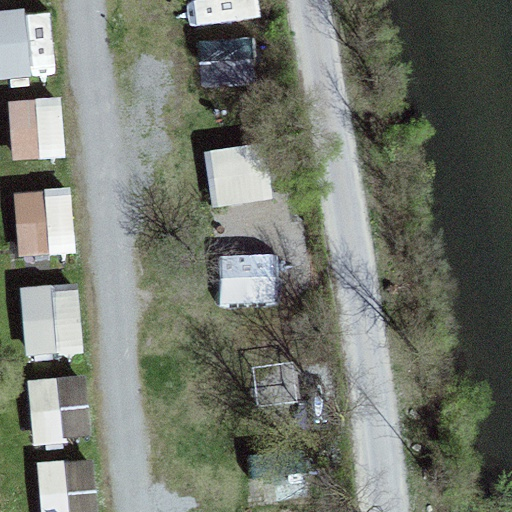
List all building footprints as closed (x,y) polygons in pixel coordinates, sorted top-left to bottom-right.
[(257,0),(195,0),(200,90),(261,88),(257,0)] [(0,18),(0,83),(57,80),(54,15),(0,18)] [(15,166),(66,163),(63,103),(12,105),(15,166)] [(211,155),(213,213),(271,211),(269,153),(211,155)] [(17,196),(20,262),(77,260),(74,194),(17,196)] [(82,290),(25,291),(27,365),(84,363),(82,290)] [(93,445),(89,384),(32,387),(36,448),(93,445)] [(43,511),(69,511),(67,467),(41,468),(43,511)] [(73,470),(74,511),(93,511),(92,470),(73,470)]
